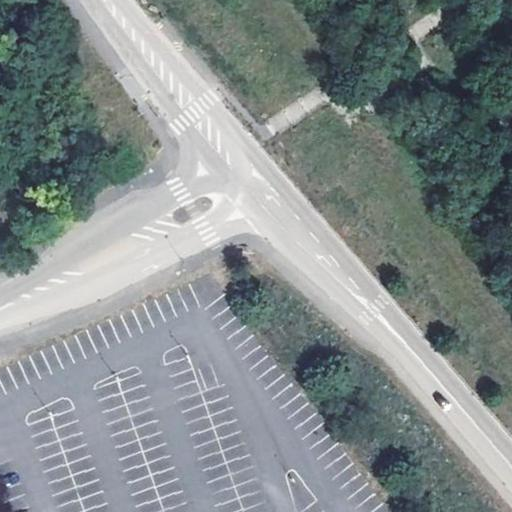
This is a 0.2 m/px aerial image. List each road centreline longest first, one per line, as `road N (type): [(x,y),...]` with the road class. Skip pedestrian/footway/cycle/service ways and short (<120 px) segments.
road 1 (residential): [(271,197),(511,466)]
road 2 (residential): [(0,313),(87,289),(271,197)]
road 3 (residential): [(236,159),(41,270),(0,302)]
road 4 (residential): [(106,0),(236,159)]
